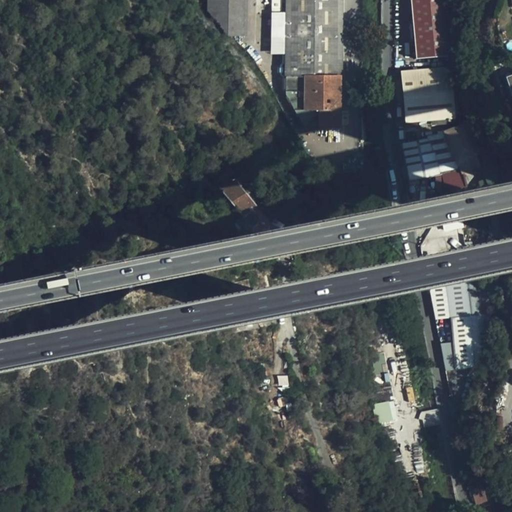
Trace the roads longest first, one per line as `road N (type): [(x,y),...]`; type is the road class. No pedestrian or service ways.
road 1 (motorway): [(511,195),(0,300)]
road 2 (motorway): [(0,353),(511,250)]
road 3 (tertiary): [(468,511),(400,202),(386,0)]
